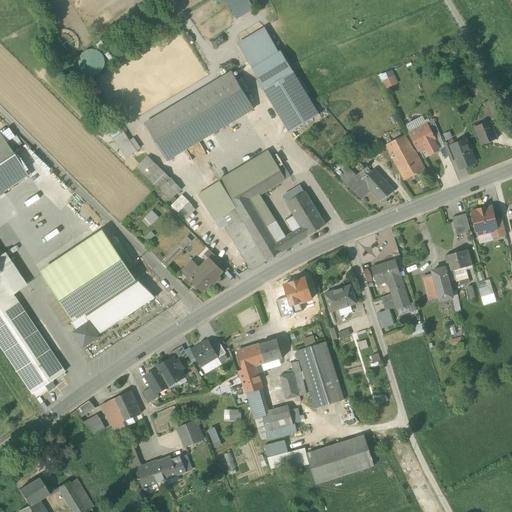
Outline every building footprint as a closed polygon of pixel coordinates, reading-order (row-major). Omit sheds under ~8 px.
[(226,0),(226,1),(237,20),(254,9),(248,0),(226,0)] [(265,28),(239,44),(265,89),(294,72),(281,51),(279,52),(265,28)] [(102,74),(103,50),(82,49),(81,73),(102,74)] [(145,124),(167,161),(254,109),(232,72),(145,124)] [(264,90),(290,133),(320,114),(294,72),(265,89),(264,90)] [(385,81),(388,86),(395,83),(392,77),(385,81)] [(487,105),(494,122),(500,119),(493,102),(487,105)] [(491,123),(494,122),(487,105),(484,106),(491,122),(491,123)] [(404,127),(408,133),(426,124),(423,117),(404,127)] [(426,124),(435,140),(441,137),(434,120),(426,124)] [(476,128),(483,147),(498,141),(491,123),(491,122),(476,128)] [(426,147),(430,154),(438,150),(434,142),(436,141),(435,140),(426,124),(408,133),(417,151),(426,147)] [(113,139),(127,158),(137,151),(123,132),(113,139)] [(0,192),(26,175),(0,135),(0,192)] [(393,158),(405,180),(425,171),(421,163),(420,163),(413,151),(404,135),(386,145),(390,152),(393,151),(396,156),(393,158)] [(444,144),(450,161),(456,158),(452,148),(455,146),(453,140),(444,144)] [(456,158),(460,169),(475,163),(470,151),(471,150),(468,143),(467,144),(466,142),(455,146),(452,148),(456,158)] [(251,269),(305,237),(300,229),(293,233),(286,237),(287,239),(278,244),(256,208),(263,203),(258,195),(263,191),(264,192),(286,179),(279,168),(269,152),(219,182),(234,208),(219,217),(220,218),(225,227),(251,269)] [(138,167),(160,188),(170,179),(148,157),(138,167)] [(279,168),(286,179),(291,176),(284,165),(279,168)] [(340,179),(347,185),(356,176),(349,170),(340,179)] [(375,172),(359,183),(366,191),(369,189),(371,190),(374,193),(376,191),(383,200),(393,193),(375,172)] [(0,276),(12,294),(26,285),(4,252),(0,254),(0,203),(32,183),(26,175),(0,192),(0,276)] [(171,178),(170,179),(160,188),(170,200),(181,189),(171,178)] [(234,208),(219,182),(199,194),(215,220),(220,218),(219,217),(234,208)] [(360,200),(371,190),(369,189),(366,191),(359,183),(354,186),(352,184),(347,188),(360,200)] [(303,227),(308,235),(325,225),(304,192),(301,194),(297,188),(284,196),(285,197),(284,197),(295,215),(303,227)] [(171,206),(174,209),(186,198),(182,195),(171,206)] [(189,201),(186,198),(174,209),(178,213),(179,212),(189,201)] [(193,205),(189,201),(179,212),(183,216),(192,206),(193,205)] [(287,239),(286,237),(263,203),(256,208),(278,244),(287,239)] [(192,206),(183,216),(186,219),(192,213),(196,209),(192,206)] [(483,230),(487,232),(491,231),(493,231),(490,221),(495,220),(492,207),(472,212),(477,232),(483,230)] [(152,210),(144,218),(151,225),(159,217),(152,210)] [(192,213),(186,219),(190,222),(196,216),(192,213)] [(452,218),(457,235),(470,231),(466,214),(452,218)] [(293,233),(300,229),(303,227),(295,215),(286,221),(293,233)] [(220,218),(215,220),(215,221),(220,230),(225,227),(220,218)] [(493,231),(494,238),(506,235),(502,218),(495,220),(490,221),(493,231)] [(40,271),(47,281),(109,239),(103,229),(40,271)] [(152,231),(145,238),(149,241),(155,235),(152,231)] [(493,240),(491,231),(487,232),(477,235),(480,244),(493,240)] [(179,245),(184,249),(192,241),(188,237),(179,245)] [(47,281),(73,321),(74,322),(85,314),(116,294),(136,280),(109,239),(47,281)] [(210,259),(218,267),(223,262),(210,250),(203,256),(208,261),(210,259)] [(445,256),(448,267),(449,272),(465,267),(472,265),(468,250),(445,256)] [(183,272),(202,291),(214,280),(215,282),(220,277),(218,275),(222,271),(218,267),(210,259),(208,261),(200,269),(193,262),(183,272)] [(376,282),(387,279),(400,275),(395,260),(371,268),(376,283),(376,282)] [(433,274),(436,285),(440,298),(440,300),(452,297),(453,297),(451,290),(449,282),(446,272),(449,272),(448,267),(432,271),(433,274)] [(446,272),(449,282),(456,280),(456,282),(459,281),(468,279),(469,278),(465,267),(449,272),(446,272)] [(368,268),(363,270),(367,283),(372,282),(368,268)] [(476,271),(480,281),(485,280),(481,269),(476,271)] [(423,277),(426,288),(436,285),(433,274),(423,277)] [(409,305),(400,275),(387,279),(387,282),(388,281),(392,294),(381,297),(383,303),(394,299),(397,307),(396,307),(397,309),(409,305),(410,305),(409,305)] [(12,294),(0,276),(0,348),(31,394),(33,393),(38,390),(51,381),(64,372),(12,294)] [(284,285),(288,297),(293,314),(303,311),(300,303),(312,299),(305,278),(284,285)] [(116,294),(130,315),(148,303),(155,298),(140,282),(137,279),(136,280),(116,294)] [(486,287),(485,281),(477,283),(479,289),(486,287)] [(429,300),(440,298),(436,285),(426,288),(429,300)] [(486,287),(479,289),(484,306),(496,302),(491,285),(486,287)] [(325,297),(331,313),(339,310),(351,306),(356,304),(350,286),(339,290),(340,292),(325,297)] [(472,286),(467,287),(471,300),(476,299),(472,286)] [(453,297),(452,297),(455,312),(461,311),(457,290),(451,290),(453,297)] [(116,294),(85,314),(99,335),(130,315),(116,294)] [(281,318),(293,314),(288,297),(276,301),(281,318)] [(383,303),(385,311),(387,310),(396,307),(397,307),(394,299),(383,303)] [(153,309),(148,303),(99,335),(100,337),(103,342),(153,309)] [(351,306),(339,310),(341,316),(353,312),(351,306)] [(392,325),(387,310),(385,311),(376,313),(381,329),(392,325)] [(100,337),(99,335),(85,314),(74,322),(73,321),(71,322),(76,330),(73,332),(84,348),(100,337)] [(411,328),(413,335),(424,332),(422,324),(411,328)] [(338,332),(340,338),(350,335),(348,329),(338,332)] [(302,339),(306,348),(317,345),(314,335),(302,339)] [(451,340),(452,346),(462,344),(460,337),(451,340)] [(277,339),(259,345),(265,363),(279,359),(282,358),(277,339)] [(358,342),(360,350),(368,348),(366,340),(358,342)] [(197,360),(201,367),(217,357),(211,347),(208,341),(192,350),(195,356),(197,360)] [(219,342),(211,347),(217,357),(218,358),(225,354),(226,353),(219,342)] [(297,351),(315,409),(343,400),(325,342),(317,345),(306,348),(297,351)] [(261,364),(265,363),(259,345),(236,352),(242,370),(261,364)] [(173,357),(176,363),(179,361),(180,361),(188,356),(185,350),(182,346),(170,353),(172,358),(173,357)] [(188,356),(190,359),(195,356),(192,350),(190,347),(185,350),(188,356)] [(374,363),(381,360),(378,353),(371,355),(374,363)] [(225,354),(218,358),(221,363),(227,359),(225,354)] [(168,386),(169,386),(167,383),(175,378),(177,381),(184,377),(180,369),(183,367),(180,361),(179,361),(176,363),(173,357),(172,358),(162,364),(161,362),(155,365),(158,369),(168,386)] [(205,373),(221,364),(221,363),(218,358),(217,357),(201,367),(205,373)] [(261,364),(263,371),(281,366),(279,359),(265,363),(261,364)] [(293,373),(299,396),(306,394),(298,361),(290,363),(293,373)] [(239,371),(246,393),(247,393),(262,389),(258,375),(264,374),(263,371),(261,364),(242,370),(239,371)] [(157,393),(168,386),(158,369),(146,376),(152,387),(156,393),(157,393)] [(280,376),(285,400),(299,396),(293,373),(280,376)] [(184,377),(177,381),(178,383),(180,385),(187,381),(184,377)] [(178,383),(177,381),(175,378),(167,383),(169,386),(170,388),(178,383)] [(38,390),(40,394),(46,390),(48,391),(55,387),(51,381),(38,390)] [(142,393),(148,403),(159,397),(157,393),(156,393),(152,387),(142,393)] [(247,393),(249,400),(264,396),(262,389),(247,393)] [(120,416),(123,422),(133,417),(141,414),(131,391),(123,395),(130,411),(120,416)] [(111,422),(115,431),(126,427),(123,422),(120,416),(130,411),(123,395),(101,405),(110,423),(111,422)] [(266,432),(276,429),(272,414),(269,415),(264,396),(249,400),(255,419),(261,438),(267,437),(266,432)] [(74,411),(80,418),(88,413),(94,408),(89,400),(74,411)] [(224,409),(224,420),(241,419),(241,412),(239,413),(239,409),(224,409)] [(297,409),(289,411),(293,424),(294,424),(300,422),(297,409)] [(276,429),(293,424),(289,411),(289,410),(272,414),(276,429)] [(83,422),(93,435),(105,429),(97,415),(92,417),(83,422)] [(133,417),(123,422),(126,427),(135,423),(133,417)] [(178,428),(186,447),(202,440),(195,421),(178,428)] [(297,433),(294,424),(293,424),(276,429),(266,432),(267,437),(268,440),(297,433)] [(207,430),(215,448),(222,445),(215,427),(207,430)] [(364,435),(307,454),(310,464),(316,484),(374,466),(364,435)] [(288,471),(310,464),(307,454),(304,447),(288,452),(284,440),(263,447),(272,471),(286,466),(288,471)] [(129,464),(132,472),(136,471),(136,470),(143,468),(142,465),(141,465),(133,445),(123,450),(129,464)] [(224,455),(231,475),(236,473),(230,453),(224,455)] [(178,475),(191,470),(186,455),(180,457),(172,460),(178,475)] [(158,462),(151,465),(158,482),(165,480),(165,479),(178,475),(172,460),(171,457),(158,462)] [(157,483),(158,482),(151,465),(143,468),(136,470),(136,471),(143,488),(157,483)] [(165,480),(158,482),(160,488),(180,480),(178,475),(165,479),(165,480)] [(28,506),(29,507),(36,503),(49,495),(39,478),(19,490),(28,506)] [(77,480),(69,485),(85,511),(86,511),(90,509),(93,508),(77,480)] [(71,511),(85,511),(69,485),(67,482),(57,488),(71,511)] [(157,483),(143,488),(144,490),(151,493),(159,490),(157,483)] [(18,511),(41,511),(36,503),(29,507),(28,506),(19,511),(18,511)]
